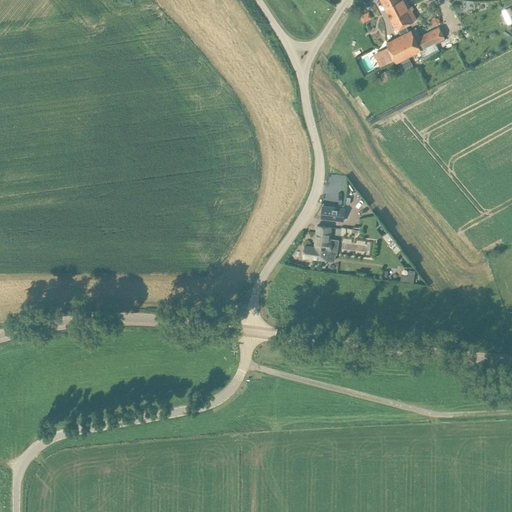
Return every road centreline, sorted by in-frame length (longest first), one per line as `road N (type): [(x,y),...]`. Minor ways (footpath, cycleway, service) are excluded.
road 1 (tertiary): [(16,511),(18,472),(31,451),(61,435),(211,403),(237,380),(250,331)]
road 2 (unclassified): [(250,331),(257,286),(309,209),(319,178),(302,78)]
road 3 (secondary): [(511,359),(250,331)]
road 4 (secondary): [(0,337),(111,320),(250,331)]
